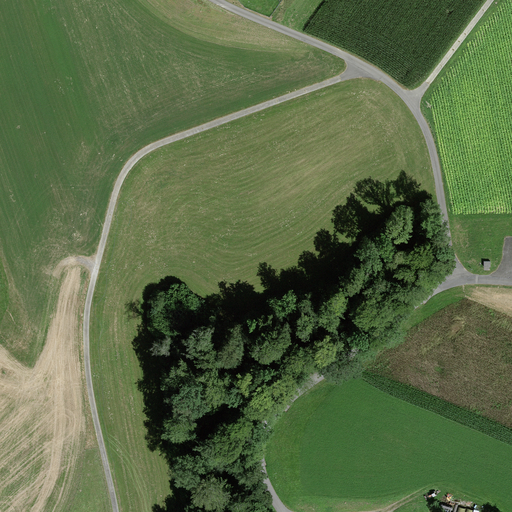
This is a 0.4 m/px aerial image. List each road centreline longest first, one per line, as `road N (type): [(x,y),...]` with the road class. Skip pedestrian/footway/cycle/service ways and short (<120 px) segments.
road 1 (track): [(116,511),(90,399),(88,296),(126,166),(153,147),(363,69)]
road 2 (unclassified): [(205,0),(305,35),(411,100),(432,149),(452,281)]
road 3 (unclassified): [(452,281),(294,393),(269,420),(260,462),(282,511)]
road 4 (track): [(491,0),(411,100)]
